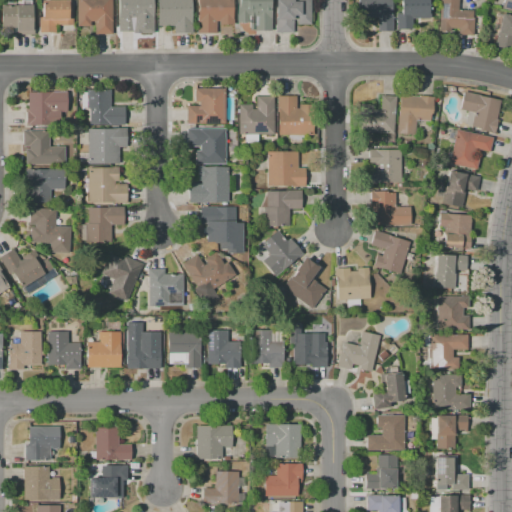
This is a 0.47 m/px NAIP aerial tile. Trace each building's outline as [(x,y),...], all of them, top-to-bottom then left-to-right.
[(38,31),(38,17),(41,17),(41,0),(71,0),(71,25),(55,25),(55,31),(38,31)] [(77,26),(77,0),(111,0),(111,34),(94,34),(94,21),(89,21),(89,26),(77,26)] [(117,31),(117,0),(152,0),(152,23),(139,23),(139,19),(135,19),(135,31),(117,31)] [(156,0),(191,0),(191,33),(173,33),(173,25),(159,25),(159,18),(157,18),(156,0)] [(197,33),(197,0),(232,0),(232,25),(219,25),(219,21),(215,21),(215,32),(197,33)] [(236,23),(236,0),(270,0),(270,30),(249,30),(249,23),(236,23)] [(275,0),(310,0),(310,24),(297,24),(297,20),(293,20),(293,33),(275,33),(275,0)] [(392,0),(392,32),(377,32),(377,17),(369,17),(369,23),(357,23),(357,0),(392,0)] [(400,0),(429,0),(429,18),(409,18),(409,29),(396,29),(395,12),(400,12),(400,0)] [(439,0),(457,0),(457,10),(472,11),(472,19),(473,19),(473,33),(458,32),(458,29),(439,28),(439,0)] [(511,0),(511,10),(502,8),(503,0),(511,0)] [(0,5),(31,5),(31,31),(15,31),(15,28),(0,28),(0,5)] [(511,15),(511,46),(511,51),(493,46),(502,13),(511,15)] [(186,124),(186,106),(199,106),(199,102),(194,102),(194,88),(224,88),(224,123),(186,124)] [(124,125),(89,125),(89,108),(86,108),(86,89),(109,89),(109,106),(124,106),(124,125)] [(27,92),(65,91),(65,111),(59,111),(59,124),(25,125),(25,110),(27,110),(27,92)] [(494,133),(470,128),(470,125),(464,124),(467,111),(458,109),(463,91),(500,100),(496,119),(497,120),(494,133)] [(238,135),(238,104),(251,104),(251,109),(255,109),(255,95),(273,95),(273,135),(238,135)] [(312,135),(277,135),(277,95),(296,95),(296,108),(298,108),(298,104),(312,104),(312,135)] [(395,96),(392,133),(358,131),(360,104),(372,104),(372,109),(379,110),(380,95),(395,96)] [(399,96),(419,97),(419,96),(432,97),(430,121),(415,120),(414,134),(396,133),(399,96)] [(185,128),(224,128),(225,164),(195,164),(195,151),(199,151),(199,146),(186,146),(185,128)] [(86,129),(121,129),(121,147),(118,147),(118,163),(87,163),(87,161),(78,162),(78,152),(87,152),(86,129)] [(455,129),(491,137),(488,151),(474,148),(472,156),(478,158),(475,170),(447,164),(455,129)] [(24,165),(24,149),(29,149),(29,146),(22,146),(22,130),(48,130),(48,146),(63,146),(63,165),(24,165)] [(400,182),(368,183),(368,171),(372,171),(372,164),(368,164),(368,150),(399,149),(400,182)] [(266,151),(297,150),(297,168),(303,168),(304,185),(266,185),(266,151)] [(87,168),(118,167),(118,181),(114,181),(114,184),(127,184),(127,202),(87,203),(87,168)] [(227,167),(227,201),(188,202),(188,184),(201,184),(200,181),(196,181),(196,167),(227,167)] [(448,168),(468,172),(468,174),(478,177),(475,191),(465,189),(460,207),(440,203),(442,197),(436,196),(438,186),(444,187),(448,168)] [(25,169),(63,169),(64,189),(49,189),(49,203),(25,203),(25,187),(27,187),(27,181),(25,181),(25,169)] [(265,191),(300,191),(300,208),(288,208),(288,225),(263,226),(263,206),(265,206),(265,191)] [(371,225),(371,206),(370,206),(370,191),(394,191),(394,207),(409,207),(409,225),(371,225)] [(199,206),(215,206),(235,206),(235,222),(237,222),(237,241),(214,241),(214,225),(199,225),(199,206)] [(87,207),(123,207),(123,224),(110,224),(110,242),(80,242),(80,223),(87,223),(87,207)] [(68,253),(48,252),(48,243),(29,242),(29,227),(34,227),(34,224),(28,224),(29,208),(56,209),(55,226),(69,227),(68,253)] [(470,215),(468,249),(443,247),(444,226),(438,226),(439,212),(470,215)] [(289,238),(301,253),(274,276),(261,261),(268,255),(259,244),(276,230),(286,241),(289,238)] [(373,231),(408,241),(398,274),(372,266),(376,255),(380,256),(383,249),(369,245),(373,231)] [(0,260),(0,255),(12,248),(18,258),(34,249),(41,261),(46,258),(52,268),(20,287),(11,272),(8,274),(0,260)] [(181,263),(196,254),(203,265),(206,263),(204,259),(216,252),(223,264),(226,262),(234,275),(231,276),(232,278),(201,296),(181,263)] [(433,288),(435,253),(465,255),(464,270),(454,270),(453,289),(433,288)] [(142,264),(126,301),(107,293),(113,279),(100,273),(108,254),(122,260),(124,255),(142,264)] [(304,257),(318,267),(310,278),(325,289),(311,309),(281,287),(304,257)] [(335,300),(334,268),(348,268),(348,271),(356,270),(356,268),(368,267),(369,299),(335,300)] [(146,269),(163,269),(163,274),(182,274),(182,306),(148,306),(147,276),(146,276),(146,269)] [(0,291),(0,271),(9,286),(0,291)] [(436,330),(436,296),(467,296),(467,308),(462,308),(462,316),(468,316),(468,330),(436,330)] [(183,304),(192,304),(192,312),(183,312),(183,304)] [(205,330),(227,330),(227,342),(236,342),(236,350),(239,350),(240,367),(223,367),(223,363),(205,363),(205,330)] [(249,330),(270,330),(270,342),(283,342),(283,368),(267,368),(266,364),(249,364),(249,330)] [(7,369),(7,343),(19,343),(19,331),(40,331),(40,366),(22,366),(22,369),(7,369)] [(126,331),(147,331),(147,333),(158,333),(158,341),(160,341),(160,368),(144,368),(144,364),(127,364),(126,331)] [(46,332),(66,332),(66,342),(79,342),(79,369),(64,369),(64,364),(46,364),(46,332)] [(86,367),(86,341),(97,341),(97,332),(119,332),(120,367),(86,367)] [(167,332),(199,332),(200,367),(184,367),(184,365),(167,365),(167,332)] [(378,336),(369,372),(358,369),(359,366),(351,364),(349,370),(335,367),(340,349),(341,349),(343,342),(358,345),(361,332),(378,336)] [(293,333),(314,333),(314,335),(324,334),(324,341),(325,341),(325,368),(310,368),(310,364),(293,365),(293,333)] [(430,370),(430,345),(423,345),(423,335),(466,335),(466,350),(451,350),(451,357),(457,357),(457,370),(430,370)] [(377,356),(384,350),(388,355),(381,360),(377,356)] [(399,373),(400,380),(407,380),(408,394),(402,394),(403,400),(387,402),(388,406),(371,408),(370,394),(384,393),(382,376),(399,373)] [(431,409),(431,374),(459,374),(459,387),(453,387),(453,394),(468,394),(468,409),(431,409)] [(402,415),(402,450),(365,450),(365,435),(380,435),(380,428),(375,428),(375,415),(402,415)] [(435,449),(435,439),(429,439),(429,418),(435,418),(435,415),(466,415),(466,431),(454,431),(454,449),(435,449)] [(300,424),(300,459),(274,459),(274,446),(263,446),(263,424),(300,424)] [(196,459),(196,425),(230,426),(230,446),(221,446),(221,459),(196,459)] [(24,460),(24,445),(27,445),(27,426),(58,426),(58,449),(49,449),(49,460),(24,460)] [(94,428),(117,428),(117,445),(130,445),(130,460),(94,460),(94,428)] [(431,452),(455,452),(455,474),(467,474),(466,490),(450,490),(450,485),(431,485),(431,452)] [(395,488),(364,488),(364,472),(376,472),(376,455),(395,455),(395,488)] [(264,496),(264,476),(274,476),(274,463),(300,463),(300,477),(295,477),(295,496),(264,496)] [(87,497),(87,477),(99,477),(99,465),(126,465),(126,479),(122,479),(122,497),(87,497)] [(22,500),(22,466),(48,466),(48,477),(57,477),(57,500),(22,500)] [(201,502),(201,488),(214,488),(214,472),(237,472),(237,502),(201,502)] [(429,511),(429,496),(437,497),(437,494),(468,494),(468,509),(457,509),(457,511),(429,511)] [(365,495),(397,495),(397,511),(377,511),(377,510),(365,510),(365,495)] [(270,511),(270,502),(302,502),(302,511),(270,511)]
